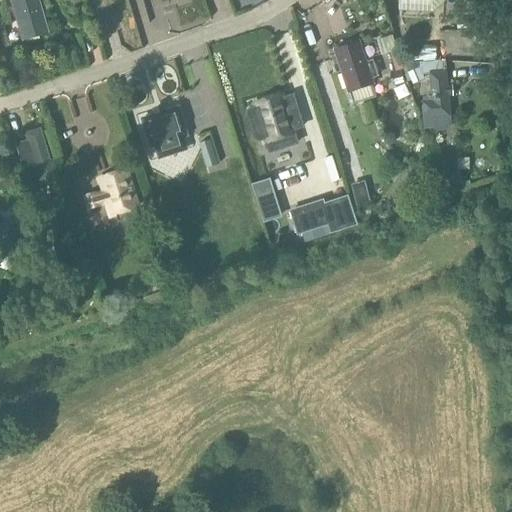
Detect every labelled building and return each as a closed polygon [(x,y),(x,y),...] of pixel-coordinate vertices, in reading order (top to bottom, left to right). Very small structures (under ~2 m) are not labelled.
[(9,0),(22,42),(49,35),(39,0),(9,0)] [(178,0),(134,15),(142,40),(192,24),(184,0),(178,0)] [(444,26),(445,44),(462,43),(461,25),(444,26)] [(359,42),(333,51),(348,95),(374,86),(359,42)] [(407,69),(419,67),(418,58),(406,58),(407,69)] [(253,67),(256,78),(245,81),(250,102),(280,96),(273,63),(253,67)] [(419,67),(407,69),(407,72),(413,84),(424,79),(419,69),(419,67)] [(431,96),(427,96),(422,103),(424,119),(449,116),(445,73),(429,74),(431,96)] [(269,152),(296,144),(292,130),(302,127),(292,97),(282,100),(281,96),(255,104),(256,108),(249,110),(247,114),(255,139),(259,141),(265,139),(269,152)] [(159,159),(176,154),(186,150),(182,138),(186,136),(178,108),(164,113),(162,107),(161,108),(163,113),(156,115),(154,110),(153,110),(155,115),(141,120),(150,148),(155,146),(159,159)] [(15,160),(22,182),(32,179),(25,157),(15,160)] [(307,182),(329,177),(325,162),(316,164),(317,169),(305,172),(307,182)] [(96,179),(100,191),(84,196),(88,210),(105,205),(108,217),(140,207),(129,169),(96,179)] [(263,222),(279,216),(273,200),(256,206),(263,222)] [(298,239),(331,228),(322,203),(290,213),(298,239)] [(0,213),(0,261),(1,264),(4,263),(7,271),(22,266),(19,257),(34,251),(17,207),(11,210),(14,219),(5,222),(2,213),(0,213)]
